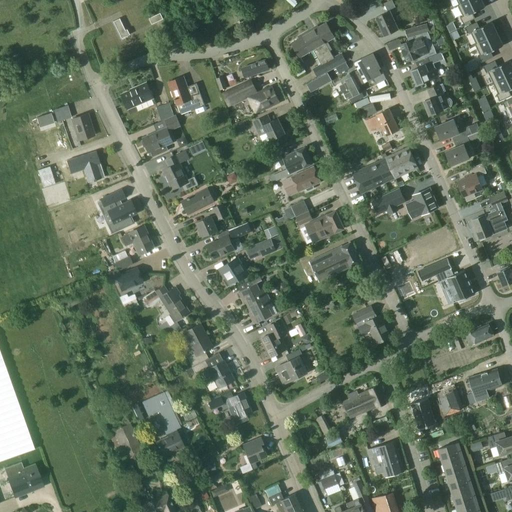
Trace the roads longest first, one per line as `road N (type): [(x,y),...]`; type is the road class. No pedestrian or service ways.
road 1 (unclassified): [(277,415),(249,357),(175,247),(94,84)]
road 2 (residential): [(494,306),(383,51),(321,0)]
road 3 (residential): [(410,343),(268,32)]
road 4 (unclassified): [(94,84),(148,59),(216,53),(268,32)]
road 5 (residential): [(432,506),(382,361)]
